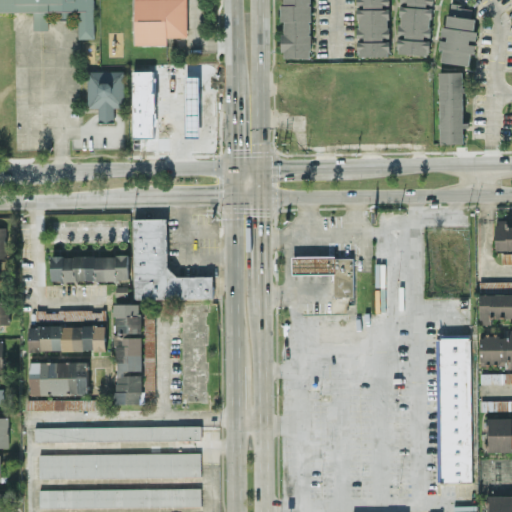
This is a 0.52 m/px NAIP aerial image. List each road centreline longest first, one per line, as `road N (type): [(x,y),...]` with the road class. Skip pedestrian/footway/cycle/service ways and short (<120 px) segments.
road 1 (secondary): [(263,194),(511,190)]
road 2 (secondary): [(263,511),(263,277)]
road 3 (secondary): [(231,164),(0,169)]
road 4 (secondary): [(231,194),(233,364)]
road 5 (secondary): [(0,201),(165,196)]
road 6 (secondary): [(495,159),(331,164)]
road 7 (secondary): [(263,164),(260,0)]
